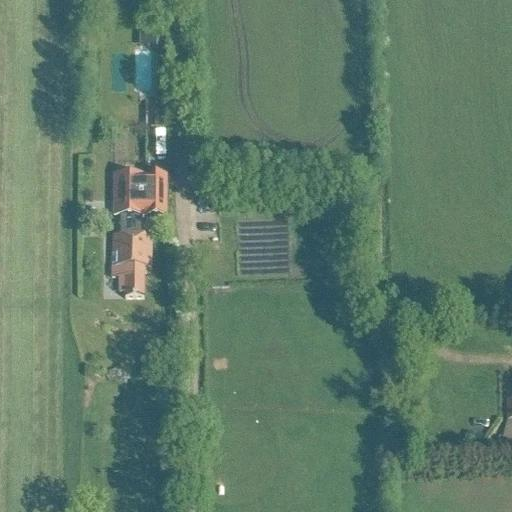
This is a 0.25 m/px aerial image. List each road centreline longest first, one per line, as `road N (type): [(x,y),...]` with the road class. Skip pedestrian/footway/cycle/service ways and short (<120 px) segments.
road 1 (track): [(173,0),(181,511)]
road 2 (track): [(176,187),(355,193),(366,207),(366,299),(377,316),(439,360),(504,362)]
